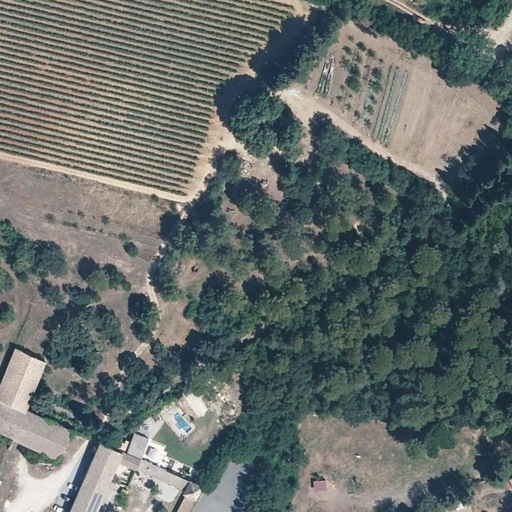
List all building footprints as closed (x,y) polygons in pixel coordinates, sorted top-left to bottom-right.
[(258,118),(260,112),(254,109),(252,115),(258,118)] [(253,118),(250,124),(257,127),(259,122),(253,118)] [(56,417),(24,403),(44,357),(17,345),(0,383),(0,428),(57,454),(71,423),(56,417)] [(58,412),(56,417),(71,423),(73,418),(58,412)] [(103,439),(101,439),(68,511),(96,511),(119,461),(184,488),(182,492),(186,494),(181,507),(176,511),(187,511),(204,481),(103,439)] [(146,455),(155,459),(159,449),(150,445),(146,455)] [(314,489),(326,488),(326,477),(313,478),(314,489)]
